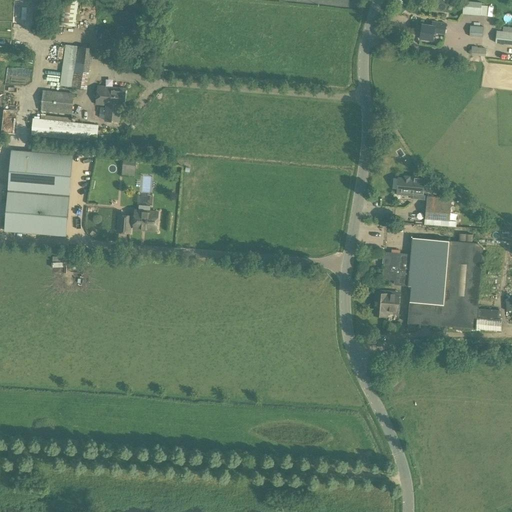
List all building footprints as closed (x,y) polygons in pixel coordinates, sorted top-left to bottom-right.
[(59,0),(56,25),(74,27),(77,0),(59,0)] [(399,0),(397,0),(393,5),(398,10),(403,4),(399,0)] [(463,1),(462,14),(480,15),(481,5),(481,2),(463,1)] [(481,5),(480,15),(489,16),(489,6),(481,5)] [(423,24),(420,38),(433,40),(434,32),(445,34),(446,23),(433,21),(432,25),(423,24)] [(471,27),(471,35),(483,36),(483,28),(471,27)] [(511,32),(495,31),(494,43),(511,44),(511,32)] [(65,44),(59,85),(86,89),(92,48),(65,44)] [(472,46),(471,56),(486,56),(487,48),(477,48),(477,46),(472,46)] [(97,86),(96,104),(106,105),(106,108),(100,108),(99,118),(105,119),(105,121),(119,122),(120,107),(123,107),(125,88),(97,86)] [(45,91),(43,112),(72,115),(74,94),(45,91)] [(1,132),(14,132),(15,109),(2,108),(1,132)] [(32,118),(30,135),(97,142),(98,125),(70,122),(71,118),(41,115),(40,119),(32,118)] [(11,150),(4,230),(65,235),(72,155),(11,150)] [(123,159),(122,168),(134,169),(135,160),(123,159)] [(397,177),(396,195),(414,196),(414,195),(423,196),(424,186),(421,186),(422,178),(416,177),(416,176),(410,176),(410,175),(403,175),(403,177),(397,177)] [(426,196),(424,219),(449,221),(451,198),(426,196)] [(118,215),(117,231),(129,232),(130,226),(133,227),(133,228),(156,230),(157,212),(149,211),(150,206),(139,205),(138,210),(135,210),(134,216),(130,216),(131,216),(118,215)] [(384,251),(381,279),(393,280),(393,285),(410,286),(407,323),(415,324),(476,328),(483,247),(478,242),(471,242),(471,234),(456,233),(456,241),(412,237),(410,254),(384,251)] [(376,292),(374,315),(389,316),(389,310),(399,311),(400,295),(388,293),(388,291),(379,290),(378,293),(376,292)]
